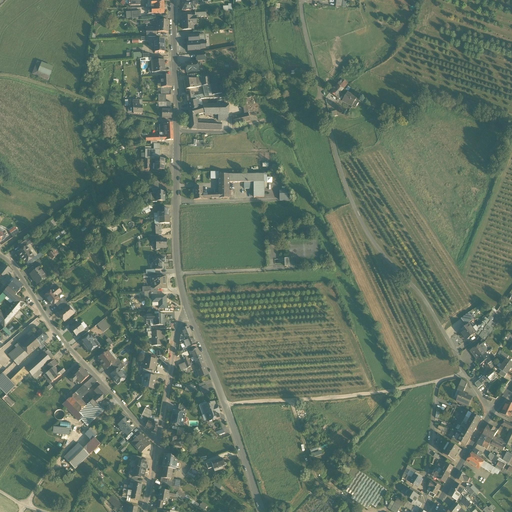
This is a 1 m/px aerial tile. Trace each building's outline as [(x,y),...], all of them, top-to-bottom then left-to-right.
[(181,1),(182,11),(194,10),(194,0),(181,1)] [(183,22),(183,30),(190,29),(190,25),(193,25),(196,25),(196,18),(195,17),(182,18),(182,22),(183,22)] [(162,32),(168,33),(169,21),(158,21),(157,32),(162,32)] [(146,28),(146,38),(148,38),(156,37),(156,28),(146,28)] [(199,41),(188,42),(188,43),(205,42),(205,34),(199,35),(199,41)] [(154,41),(154,53),(164,53),(163,41),(154,41)] [(188,43),(187,43),(187,51),(200,51),(200,49),(206,49),(205,42),(188,43)] [(154,73),(165,72),(163,60),(153,61),(153,62),(153,68),(154,73)] [(186,63),(187,72),(197,71),(196,62),(193,63),(192,61),(190,61),(189,63),(186,63)] [(48,80),(49,77),(38,72),(41,63),(37,62),(32,74),(48,80)] [(53,68),(41,63),(38,72),(49,77),(53,68)] [(161,84),(161,88),(170,88),(171,88),(171,76),(160,77),(161,81),(161,84)] [(202,86),(204,94),(205,98),(205,97),(213,96),(212,96),(222,94),(219,76),(210,77),(212,85),(211,85),(202,86)] [(209,77),(201,78),(202,86),(211,85),(209,77)] [(184,80),(185,90),(196,88),(195,79),(184,80)] [(342,79),(337,85),(342,89),(343,90),(348,84),(342,79)] [(338,94),(342,89),(337,85),(330,93),(335,98),(338,94)] [(186,93),(188,103),(195,102),(194,101),(194,97),(193,92),(186,93)] [(341,102),(351,107),(356,99),(356,98),(348,93),(348,92),(347,92),(341,102)] [(232,117),(234,125),(249,121),(246,98),(240,99),(243,115),(232,117)] [(198,100),(194,101),(195,102),(188,103),(189,111),(200,107),(198,100)] [(163,111),(171,111),(171,103),(166,103),(158,103),(158,108),(163,108),(163,111)] [(205,116),(213,115),(213,105),(202,105),(202,106),(204,113),(205,116)] [(227,105),(213,105),(213,115),(219,115),(228,115),(227,105)] [(202,106),(200,107),(189,111),(191,130),(196,130),(196,124),(195,116),(204,113),(202,106)] [(162,118),(172,119),(172,111),(171,111),(163,111),(162,111),(162,118)] [(172,124),(163,125),(164,133),(164,137),(164,141),(173,140),(172,124)] [(145,150),(145,161),(149,161),(149,160),(155,160),(159,160),(159,151),(145,150)] [(155,171),(164,171),(164,164),(165,164),(165,160),(159,160),(155,160),(155,171)] [(244,183),(253,183),(263,182),(263,174),(232,175),(228,175),(229,183),(244,183)] [(229,186),(229,183),(228,175),(219,175),(218,175),(218,179),(218,187),(229,186)] [(229,186),(218,187),(218,194),(211,194),(211,199),(219,198),(219,199),(229,198),(229,186)] [(264,197),(264,187),(253,187),(253,189),(253,197),(264,197)] [(202,199),(202,195),(202,188),(195,189),(195,195),(194,195),(194,200),(202,199)] [(150,203),(157,203),(157,202),(164,202),(164,192),(160,192),(157,192),(156,192),(156,194),(152,194),(150,194),(150,203)] [(159,209),(159,218),(162,218),(168,217),(168,209),(159,209)] [(16,229),(10,234),(13,238),(19,233),(16,229)] [(25,240),(29,246),(35,241),(31,236),(25,240)] [(17,246),(21,251),(26,247),(29,246),(25,240),(17,246)] [(160,249),(166,249),(166,240),(160,240),(156,240),(156,241),(156,248),(160,248),(160,249)] [(287,242),(288,259),(289,259),(289,263),(294,263),(320,261),(319,252),(322,251),(322,250),(319,250),(319,240),(287,242)] [(17,253),(25,264),(34,258),(26,247),(21,251),(17,253)] [(155,270),(163,270),(163,263),(165,263),(165,258),(162,258),(151,259),(152,264),(154,264),(155,270)] [(0,279),(2,280),(8,273),(10,270),(5,265),(0,271),(0,279)] [(37,284),(43,279),(46,277),(39,268),(35,271),(30,275),(33,278),(32,279),(34,281),(35,281),(37,284)] [(154,288),(154,289),(157,289),(166,289),(166,277),(157,277),(151,277),(151,278),(151,282),(153,282),(154,288)] [(14,280),(8,287),(16,294),(23,287),(14,280)] [(6,296),(14,302),(18,306),(21,309),(25,304),(22,302),(15,296),(16,294),(8,287),(3,293),(6,296)] [(52,305),(52,306),(55,304),(59,300),(56,296),(60,293),(57,288),(52,291),(50,291),(49,292),(49,294),(45,297),(47,300),(48,300),(50,302),(49,303),(51,305),(52,305)] [(158,301),(158,309),(166,309),(166,296),(157,296),(152,297),(152,302),(158,301)] [(60,310),(62,308),(67,304),(62,298),(59,300),(55,304),(60,310)] [(10,322),(21,309),(18,306),(14,302),(4,316),(10,322)] [(59,315),(64,321),(74,314),(73,314),(72,314),(70,311),(71,310),(68,307),(64,311),(59,315)] [(0,323),(4,328),(5,327),(10,322),(4,316),(0,311),(0,323)] [(461,319),(464,322),(471,316),(469,313),(461,319)] [(153,326),(164,326),(164,315),(159,316),(154,316),(153,316),(153,320),(153,326)] [(474,320),(471,316),(464,322),(466,325),(474,320)] [(99,327),(104,333),(106,331),(104,329),(108,326),(109,328),(110,328),(105,322),(99,327)] [(70,329),(76,336),(80,333),(83,331),(80,328),(80,325),(79,324),(77,323),(70,329)] [(466,340),(475,334),(475,333),(472,329),(469,325),(460,332),(466,340)] [(487,325),(484,329),(479,337),(478,339),(482,341),(483,342),(492,329),(487,325)] [(476,326),(472,329),(475,333),(475,334),(476,335),(481,327),(480,326),(479,326),(477,328),(476,326)] [(11,334),(5,327),(4,328),(2,330),(9,336),(11,334)] [(184,336),(185,339),(192,336),(188,327),(181,330),(183,334),(184,336)] [(476,335),(479,337),(484,329),(481,327),(476,335)] [(80,333),(82,337),(89,331),(87,328),(84,330),(83,331),(80,333)] [(41,343),(42,344),(48,339),(40,329),(33,336),(40,343),(41,343)] [(151,332),(152,346),(162,346),(161,332),(160,332),(151,332)] [(8,355),(17,365),(30,353),(29,352),(40,343),(33,336),(30,338),(26,334),(17,342),(18,343),(15,346),(16,348),(8,355)] [(97,347),(92,341),(94,339),(91,335),(81,343),(89,353),(97,347)] [(196,345),(192,336),(185,339),(186,342),(189,348),(196,345)] [(477,360),(486,354),(487,353),(488,352),(482,344),(471,351),(477,360)] [(101,352),(104,355),(108,352),(108,353),(111,350),(108,347),(101,352)] [(190,352),(193,358),(200,355),(197,349),(190,352)] [(45,353),(50,360),(53,357),(48,350),(45,353)] [(498,355),(507,360),(509,356),(500,351),(498,355)] [(98,360),(102,365),(111,357),(108,353),(108,352),(104,355),(98,360)] [(45,353),(26,369),(29,373),(32,376),(40,369),(50,360),(45,353)] [(480,365),(486,361),(490,358),(486,354),(477,360),(480,365)] [(202,361),(200,355),(193,358),(195,364),(202,361)] [(115,361),(111,357),(102,365),(105,369),(111,365),(115,362),(115,361)] [(152,370),(154,371),(155,368),(155,365),(156,360),(145,358),(145,362),(146,362),(145,368),(144,369),(152,370)] [(111,365),(114,368),(118,364),(120,362),(118,359),(115,361),(115,362),(111,365)] [(51,370),(46,374),(49,378),(51,376),(53,374),(54,374),(58,371),(55,367),(58,365),(55,360),(48,366),(51,370)] [(501,371),(506,375),(511,367),(511,363),(507,360),(499,370),(501,371)] [(205,367),(202,361),(195,364),(198,370),(205,367)] [(71,372),(73,374),(75,372),(80,367),(78,365),(71,372)] [(76,380),(80,384),(89,376),(80,367),(75,372),(77,374),(74,377),(74,376),(70,380),(73,383),(76,380)] [(208,375),(205,367),(198,370),(196,371),(199,378),(208,375)] [(22,380),(29,373),(26,369),(23,372),(21,370),(17,374),(22,380)] [(32,376),(35,380),(42,374),(39,370),(32,376)] [(113,379),(117,384),(121,381),(122,381),(123,381),(125,380),(124,379),(125,378),(119,370),(118,370),(116,371),(111,375),(114,378),(113,379)] [(52,382),(61,375),(58,371),(54,374),(53,374),(51,376),(49,378),(52,382)] [(491,371),(486,376),(488,378),(491,382),(497,377),(491,371)] [(0,388),(6,395),(22,380),(17,374),(10,381),(3,373),(0,375),(0,388)] [(145,387),(154,388),(155,384),(154,384),(155,381),(156,377),(153,376),(145,375),(145,376),(144,382),(146,383),(145,387)] [(482,384),(488,378),(486,376),(485,376),(479,381),(481,384),(482,384)] [(93,377),(83,386),(87,390),(97,382),(93,377)] [(462,380),(459,386),(465,389),(467,384),(462,380)] [(475,384),(478,389),(483,385),(482,384),(481,384),(479,381),(475,384)] [(93,400),(98,405),(109,395),(101,385),(94,391),(98,396),(93,400)] [(199,388),(202,395),(209,392),(206,385),(199,388)] [(89,392),(87,390),(83,386),(77,391),(83,397),(89,392)] [(80,400),(83,397),(77,391),(74,394),(80,400)] [(64,398),(67,401),(74,395),(71,392),(64,398)] [(457,402),(468,407),(472,398),(463,394),(461,393),(457,402)] [(86,406),(80,400),(74,394),(74,395),(67,401),(79,413),(86,406)] [(9,395),(6,398),(12,405),(16,401),(9,395)] [(87,407),(86,406),(79,413),(83,418),(89,413),(88,413),(98,405),(93,400),(87,407)] [(81,420),(83,418),(79,413),(67,401),(62,405),(79,422),(81,420)] [(206,405),(207,404),(206,402),(199,405),(198,406),(202,415),(205,414),(203,408),(207,407),(206,405)] [(205,414),(218,410),(217,408),(215,406),(214,403),(210,404),(209,404),(207,404),(206,405),(207,407),(203,408),(205,414)] [(501,414),(511,418),(511,415),(511,404),(507,403),(501,414)] [(98,405),(88,413),(89,413),(83,418),(81,420),(87,426),(104,411),(98,405)] [(184,414),(186,415),(187,409),(179,405),(177,413),(184,414)] [(142,415),(149,419),(150,418),(151,416),(152,412),(145,408),(142,415)] [(54,416),(55,418),(56,419),(58,420),(60,420),(62,420),(63,419),(64,417),(64,415),(64,413),(63,411),(61,410),(59,410),(57,411),(55,412),(54,414),(54,416)] [(218,412),(218,410),(205,414),(207,420),(211,419),(212,420),(213,421),(215,420),(215,419),(219,417),(218,414),(218,412)] [(175,426),(177,426),(178,425),(182,426),(184,414),(177,413),(173,412),(172,415),(171,420),(171,424),(175,424),(175,426)] [(472,415),(470,419),(478,424),(481,419),(472,415)] [(126,418),(118,425),(120,428),(119,428),(124,434),(125,433),(127,435),(135,428),(126,418)] [(470,419),(467,424),(476,429),(478,424),(470,419)] [(145,428),(151,432),(154,423),(149,421),(145,428)] [(511,430),(507,439),(511,441),(511,424),(504,421),(501,425),(511,430)] [(467,424),(464,429),(473,434),(476,429),(467,424)] [(483,435),(488,438),(493,428),(489,426),(488,425),(483,435)] [(89,430),(96,437),(99,434),(92,427),(88,430),(89,430)] [(498,431),(493,428),(488,438),(496,442),(499,438),(497,437),(496,439),(494,437),(498,431)] [(464,429),(462,434),(463,434),(470,439),(473,434),(464,429)] [(94,438),(96,437),(89,430),(86,433),(94,438)] [(457,445),(459,442),(458,442),(463,434),(462,434),(458,431),(457,433),(454,437),(451,441),(457,445)] [(91,441),(94,438),(86,433),(84,435),(91,441)] [(470,439),(463,434),(458,442),(459,442),(460,443),(466,446),(470,439)] [(135,446),(141,453),(150,445),(140,435),(134,441),(137,444),(135,446)] [(477,445),(482,447),(487,438),(482,435),(477,445)] [(175,448),(181,449),(182,442),(176,441),(177,437),(169,436),(168,445),(175,446),(175,448)] [(83,449),(89,455),(100,444),(94,438),(91,441),(83,449)] [(492,441),(487,438),(482,447),(487,450),(490,444),(494,447),(496,443),(492,441)] [(443,455),(454,462),(461,450),(450,443),(443,455)] [(64,458),(75,469),(89,455),(83,449),(78,444),(64,458)] [(502,461),(508,464),(511,457),(511,455),(507,453),(502,461)] [(467,461),(479,469),(481,466),(484,461),(471,454),(467,461)] [(491,461),(495,464),(498,458),(491,454),(489,457),(491,461)] [(163,468),(164,468),(172,469),(172,470),(175,470),(177,460),(173,459),(173,458),(170,456),(167,455),(166,456),(165,458),(164,457),(163,468)] [(222,468),(225,466),(224,464),(222,459),(206,465),(208,470),(213,468),(214,472),(223,469),(222,468)] [(135,462),(134,468),(145,470),(146,463),(143,463),(142,461),(141,461),(136,460),(135,462)] [(354,466),(346,461),(340,470),(348,475),(354,466)] [(481,466),(490,472),(493,467),(493,466),(489,464),(484,461),(481,466)] [(495,468),(500,470),(504,464),(501,463),(499,461),(495,468)] [(442,470),(443,470),(450,474),(453,468),(446,464),(443,469),(442,469),(442,470)] [(186,475),(193,479),(199,471),(192,466),(186,475)] [(410,471),(415,474),(416,473),(417,472),(408,466),(406,469),(410,471)] [(143,477),(145,470),(134,468),(133,475),(132,477),(138,478),(139,478),(140,477),(143,477)] [(170,480),(171,474),(172,470),(172,469),(164,468),(163,473),(162,479),(167,479),(170,480)] [(445,483),(450,474),(443,470),(440,474),(440,475),(438,479),(445,483)] [(351,499),(367,510),(370,505),(375,508),(387,491),(357,471),(344,491),(352,496),(351,499)] [(410,471),(408,475),(408,476),(412,478),(414,475),(422,479),(423,477),(416,473),(415,474),(410,471)] [(468,483),(468,482),(470,479),(460,472),(460,473),(456,480),(462,483),(463,480),(468,483)] [(414,475),(412,478),(409,482),(418,487),(423,480),(422,479),(414,475)] [(435,495),(435,496),(437,492),(440,487),(435,484),(431,482),(428,487),(432,489),(430,493),(435,495)] [(455,483),(452,489),(461,495),(464,489),(455,483)] [(132,489),(132,492),(140,493),(142,486),(141,486),(133,484),(132,489)] [(475,499),(477,496),(476,495),(471,489),(468,486),(465,489),(470,494),(475,499)] [(457,501),(459,497),(461,495),(452,489),(448,496),(457,501)] [(464,489),(461,495),(464,498),(465,499),(470,494),(465,489),(464,489)] [(122,497),(127,498),(127,496),(131,497),(130,499),(132,500),(138,501),(139,501),(140,493),(132,492),(123,490),(122,497)] [(409,490),(409,491),(406,495),(405,496),(410,499),(410,500),(413,501),(415,502),(416,500),(417,499),(419,496),(409,490)] [(158,501),(163,502),(167,503),(168,499),(169,499),(169,498),(169,496),(168,496),(169,492),(160,491),(158,501)] [(178,491),(176,493),(184,499),(185,497),(182,495),(183,494),(178,491)] [(182,502),(184,499),(176,493),(175,497),(182,502)] [(107,500),(118,511),(119,511),(120,510),(121,509),(122,507),(117,501),(116,501),(112,496),(107,500)] [(398,498),(395,503),(401,507),(402,505),(404,507),(406,503),(398,498)] [(465,499),(464,498),(462,500),(461,501),(468,508),(471,505),(465,499)] [(417,501),(416,500),(415,502),(413,501),(411,504),(415,506),(417,507),(419,509),(422,504),(417,501)] [(413,511),(415,506),(411,504),(407,501),(406,503),(404,507),(412,511),(413,511)] [(204,511),(208,505),(202,502),(201,505),(195,502),(193,506),(204,511)] [(391,510),(393,511),(398,511),(401,507),(395,503),(391,510)] [(451,511),(458,511),(460,510),(461,508),(455,503),(449,510),(451,511)]
